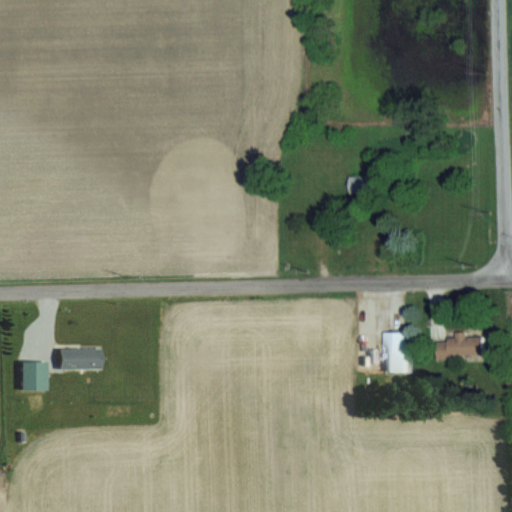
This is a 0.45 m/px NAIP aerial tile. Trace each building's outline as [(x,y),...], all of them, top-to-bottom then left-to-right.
[(378,192),(378,174),(350,174),(350,192),(378,192)] [(408,370),(408,330),(386,330),(386,370),(408,370)] [(486,334),(458,334),(458,338),(437,338),(437,356),(487,355),(486,334)] [(57,367),(100,367),(100,346),(57,346),(57,367)] [(46,388),(46,360),(19,360),(19,388),(46,388)]
